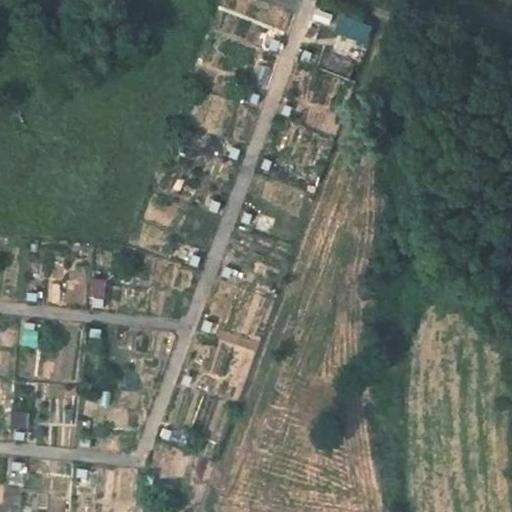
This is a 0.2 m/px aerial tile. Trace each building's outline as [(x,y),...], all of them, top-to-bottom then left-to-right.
[(368,41),(374,23),(342,12),(336,31),(368,41)] [(282,42),(274,40),(271,49),(278,51),(282,42)] [(313,54),(306,51),(303,60),(310,63),(313,54)] [(262,96),(255,93),(251,103),(258,105),(262,96)] [(201,128),(224,137),(237,103),(215,95),(201,128)] [(293,108),(286,105),(283,114),(290,117),(293,108)] [(242,151),(235,148),(231,157),(238,160),(242,151)] [(273,162),(266,160),(263,169),(270,171),(273,162)] [(216,202),(215,201),(212,211),(216,212),(219,213),(222,204),(216,202)] [(253,216),(246,213),(243,222),(250,225),(253,216)] [(202,258),(195,255),(192,265),(199,267),(202,258)] [(234,270),(226,267),(223,276),(230,279),(234,270)] [(39,294),(30,293),(29,301),(39,302),(39,294)] [(105,300),(95,299),(95,307),(105,308),(105,300)] [(78,384),(87,323),(51,318),(43,378),(78,384)] [(214,323),(207,321),(203,330),(210,332),(214,323)] [(37,324),(27,323),(26,331),(36,332),(37,324)] [(103,330),(93,329),(92,337),(102,338),(103,330)] [(194,378),(187,375),(183,384),(190,387),(194,378)] [(53,425),(75,425),(76,398),(53,398),(53,425)] [(174,432),(167,429),(163,438),(171,441),(174,432)] [(27,433),(17,432),(16,440),(26,441),(27,433)] [(92,440),(83,439),(82,447),(92,448),(92,440)] [(24,463),(14,462),(14,470),(23,471),(24,463)] [(90,470),(80,469),(79,477),(89,478),(90,470)] [(155,477),(145,476),(145,484),(155,485),(155,477)]
